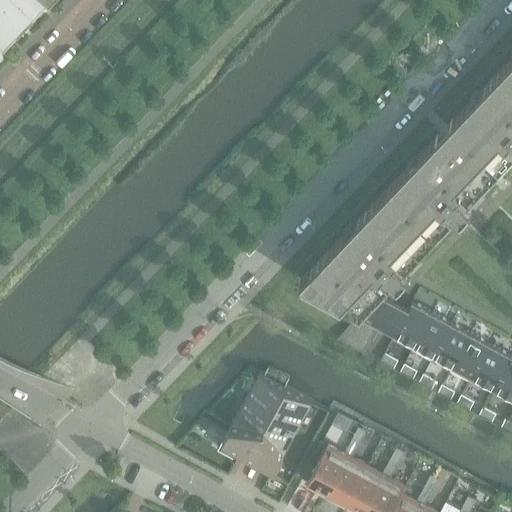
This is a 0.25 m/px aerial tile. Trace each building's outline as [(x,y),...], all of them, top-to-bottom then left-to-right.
[(29,15),(12,0),(0,0),(0,17),(14,31),(29,15)] [(43,0),(12,0),(29,15),(43,0)] [(0,45),(14,31),(0,17),(0,45)] [(500,167),(511,154),(511,56),(451,121),(500,167)] [(445,127),(438,135),(486,181),(493,174),(500,167),(451,121),(445,127)] [(486,181),(438,135),(300,279),(361,313),(380,323),(381,323),(395,298),(384,288),(394,278),(398,282),(408,272),(403,268),(457,212),(461,216),(471,206),(466,202),(486,181)] [(392,337),(414,348),(433,312),(413,301),(396,332),(395,331),(392,337)] [(414,348),(434,359),(454,323),(433,312),(414,348)] [(361,313),(338,337),(355,347),(362,351),(365,352),(380,323),(361,313)] [(434,359),(455,371),(474,335),(454,323),(434,359)] [(473,374),(478,377),(495,346),(474,335),(455,371),(470,379),(473,374)] [(511,362),(511,355),(495,346),(478,377),(498,388),(511,362)] [(394,367),(398,359),(385,352),(381,360),(394,367)] [(511,362),(498,388),(511,395),(511,362)] [(400,370),(413,378),(417,370),(404,363),(400,370)] [(259,371),(218,447),(237,458),(242,449),(275,467),(312,400),(259,371)] [(419,381),(432,388),(436,380),(423,373),(419,381)] [(438,391),(451,398),(455,390),(442,383),(438,391)] [(457,401),(470,409),(474,401),(461,394),(457,401)] [(479,414),(492,421),(496,413),(483,406),(479,414)] [(511,431),(511,421),(505,418),(501,426),(511,431)] [(204,419),(200,426),(207,430),(211,423),(204,419)] [(213,425),(209,433),(216,436),(220,429),(213,425)] [(328,443),(308,480),(327,491),(362,428),(358,426),(344,452),(328,443)] [(352,456),(366,430),(362,428),(327,491),(346,501),(367,464),(352,456)] [(396,446),(382,473),(367,464),(346,501),(365,511),(400,448),(396,446)] [(390,477),(404,451),(400,448),(365,511),(366,511),(389,511),(405,485),(390,477)] [(402,493),(406,486),(405,485),(389,511),(414,511),(434,476),(430,474),(416,500),(402,493)] [(437,511),(424,505),(438,478),(434,476),(414,511),(437,511)] [(468,495),(458,511),(464,511),(472,497),(468,495)] [(468,511),(476,499),(472,497),(464,511),(468,511)]
